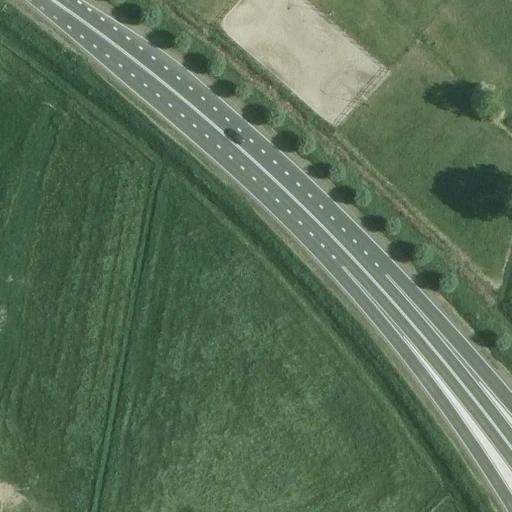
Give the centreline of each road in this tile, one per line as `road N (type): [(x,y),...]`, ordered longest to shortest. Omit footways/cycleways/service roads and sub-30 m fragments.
road 1 (primary): [(425,342),(268,176),(166,86),(49,0)]
road 2 (primary): [(425,342),(511,505)]
